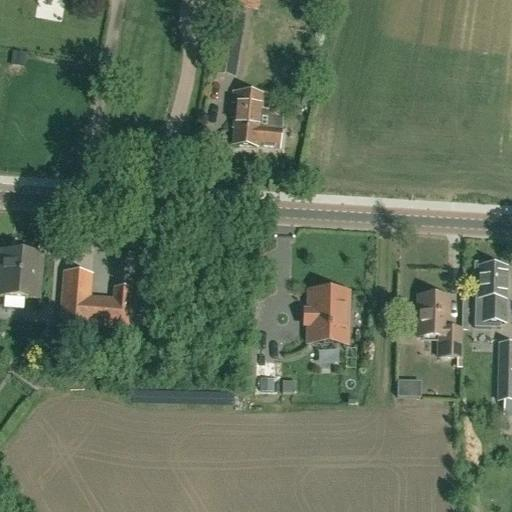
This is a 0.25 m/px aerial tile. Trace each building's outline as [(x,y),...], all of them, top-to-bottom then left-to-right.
[(251,12),(257,13),(259,0),(231,0),(230,8),(251,12)] [(232,77),(237,46),(221,43),(217,75),(232,77)] [(26,57),(12,54),(9,70),(23,72),(26,57)] [(232,94),(231,106),(235,106),(232,131),(234,132),(232,148),(255,150),(255,148),(280,151),(281,133),(259,131),(261,112),(262,97),(239,94),(232,94)] [(0,254),(0,299),(36,302),(40,257),(0,254)] [(474,300),(473,330),(490,331),(490,326),(500,326),(504,326),(504,319),(505,271),(491,270),(492,266),(474,266),(473,281),(478,281),(477,300),(474,300)] [(62,273),(60,299),(58,325),(58,327),(87,330),(87,328),(109,330),(109,333),(129,334),(131,291),(112,290),(111,304),(89,302),(91,275),(62,273)] [(348,295),(308,294),(308,314),(304,313),(303,328),(307,328),(307,346),(346,347),(348,295)] [(461,331),(447,330),(448,301),(418,300),(417,340),(439,341),(438,361),(456,361),(456,371),(460,371),(461,331)] [(499,363),(498,403),(504,404),(503,419),(511,419),(511,347),(499,347),(499,363)] [(400,383),(400,398),(423,399),(423,383),(400,383)]
